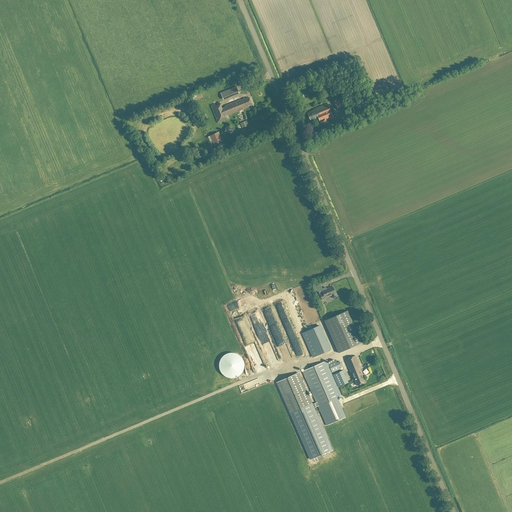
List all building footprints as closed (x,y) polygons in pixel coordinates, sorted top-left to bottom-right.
[(346,104),(343,97),(334,101),(337,109),(344,106),(344,105),(346,104)] [(245,98),(225,106),(225,107),(223,108),(220,102),(211,106),(218,123),(229,119),(228,116),(248,108),(247,106),(252,105),(249,98),(245,99),(245,98)] [(313,110),(313,111),(307,113),(310,121),(318,118),(320,123),(333,118),(327,104),(313,110)] [(210,136),(215,149),(224,145),(219,132),(210,136)] [(326,288),(318,291),(322,300),(328,298),(328,297),(331,296),(333,298),(337,297),(336,294),(333,287),(326,290),(326,288)] [(300,350),(281,302),(273,306),(282,327),(284,326),(294,352),(300,350)] [(229,316),(234,315),(233,310),(242,308),(241,303),(227,305),(229,316)] [(338,353),(361,343),(347,311),(324,321),(338,353)] [(320,326),(302,333),(313,358),(330,350),(320,326)] [(275,341),(276,344),(283,342),(279,328),(275,329),(279,340),(275,341)] [(249,337),(243,340),(246,347),(249,346),(250,349),(254,347),(249,337)] [(268,365),(277,363),(268,338),(260,340),(268,365)] [(248,353),(254,372),(264,369),(258,350),(248,353)] [(223,380),(242,380),(254,375),(249,363),(244,365),(240,355),(229,355),(219,359),(220,371),(223,380)] [(363,375),(355,356),(345,360),(353,379),(354,378),(357,386),(365,382),(362,375),(363,375)] [(326,361),(302,372),(316,403),(312,405),(298,373),(277,383),(292,417),(313,408),(318,406),(337,398),(341,396),(331,373),(339,370),(340,372),(343,370),(339,362),(337,363),(336,361),(327,364),(326,361)] [(337,398),(318,406),(326,426),(345,417),(337,398)] [(332,451),(313,408),(292,417),(311,460),(332,451)]
